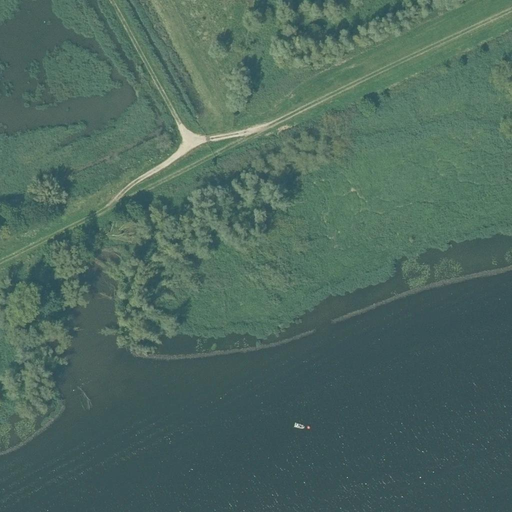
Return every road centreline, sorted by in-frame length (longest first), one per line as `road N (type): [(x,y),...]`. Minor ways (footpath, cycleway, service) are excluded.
road 1 (track): [(191,143),(264,128),(511,10)]
road 2 (track): [(0,263),(264,128)]
road 3 (track): [(110,0),(191,143)]
road 4 (track): [(191,143),(92,217)]
